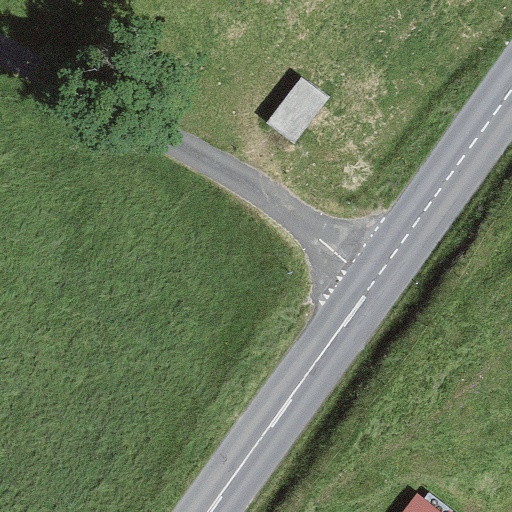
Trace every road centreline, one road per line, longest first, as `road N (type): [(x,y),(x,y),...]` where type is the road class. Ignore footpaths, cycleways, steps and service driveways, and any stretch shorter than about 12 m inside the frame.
road 1 (secondary): [(210,511),(511,90)]
road 2 (track): [(376,279),(273,200),(0,56)]
